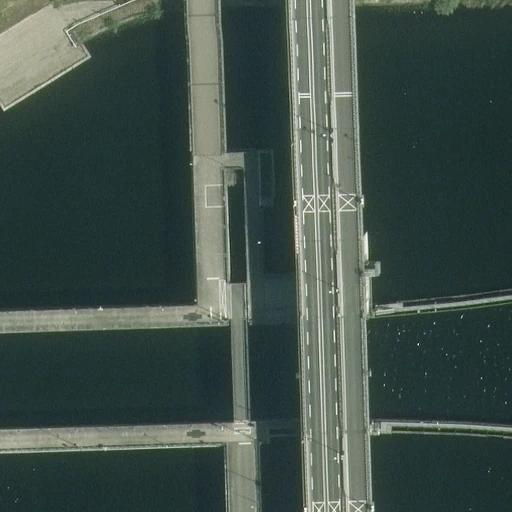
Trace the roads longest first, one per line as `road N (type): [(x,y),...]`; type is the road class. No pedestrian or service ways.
road 1 (primary): [(329,511),(312,0)]
road 2 (unclassified): [(359,511),(343,0)]
